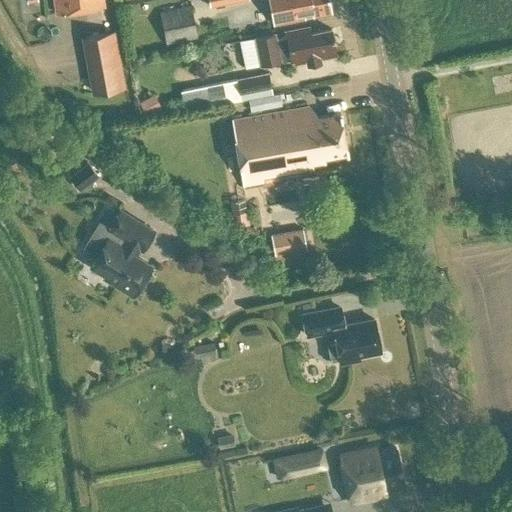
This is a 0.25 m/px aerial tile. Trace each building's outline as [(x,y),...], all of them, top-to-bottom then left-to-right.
[(102,0),(53,0),(55,13),(103,6),(102,0)] [(268,0),(273,24),(332,13),(329,0),(268,0)] [(165,44),(197,38),(191,5),(159,11),(165,44)] [(274,33),(238,40),(244,68),(278,60),(280,66),(306,61),(307,65),(321,63),(320,58),(336,55),(331,28),(309,32),(308,26),(285,31),(286,36),(275,38),(274,33)] [(125,88),(115,30),(81,36),(91,94),(125,88)] [(268,72),(181,90),(186,111),(272,93),(268,72)] [(312,163),(324,161),(323,157),(347,153),(340,113),(317,116),(308,106),(233,119),(245,189),(264,185),(263,177),(313,169),(312,163)] [(71,177),(79,188),(98,173),(90,162),(71,177)] [(89,265),(117,282),(115,285),(132,295),(150,265),(132,255),(137,247),(141,249),(153,231),(118,210),(108,227),(98,222),(83,247),(96,254),(89,265)] [(304,225),(271,230),(275,256),(288,253),(289,260),(309,256),(304,225)] [(333,329),(335,340),(326,342),(330,362),(339,360),(340,362),(358,358),(357,354),(380,349),(374,319),(343,325),(340,307),(302,315),(305,334),(333,329)] [(394,442),(347,453),(356,489),(360,488),(365,507),(402,499),(398,479),(402,478),(394,442)] [(278,477),(305,471),(301,453),(274,460),(278,477)]
